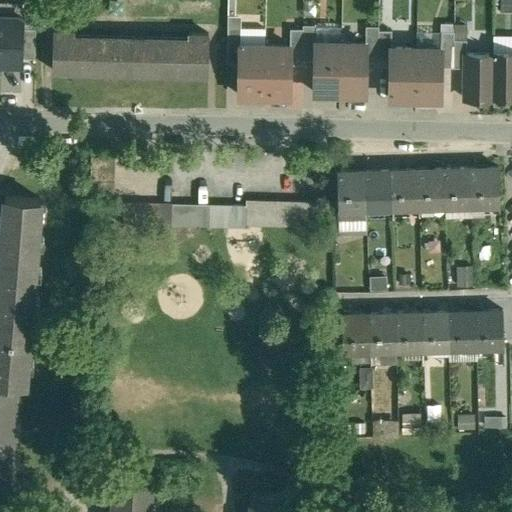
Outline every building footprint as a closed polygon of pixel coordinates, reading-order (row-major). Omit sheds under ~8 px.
[(511,0),(499,0),(499,12),(511,12),(511,0)] [(24,15),(0,14),(0,62),(23,64),(23,58),(24,28),(24,15)] [(318,24),(304,24),(304,28),(305,28),(304,60),(316,60),(316,41),(317,41),(318,27),(318,24)] [(380,26),(367,25),(367,42),(368,42),(367,61),(379,61),(380,30),(380,26)] [(242,27),(229,27),(228,62),(240,63),(241,43),(242,43),(242,27)] [(342,28),(318,27),(317,41),(342,41),(342,28)] [(37,28),(24,28),(23,58),(36,58),(37,28)] [(304,28),(292,28),(291,44),(292,44),(292,64),(304,64),(304,60),(305,28),(304,28)] [(135,43),(77,41),(77,30),(57,29),(56,70),(77,70),(77,69),(190,72),(190,74),(210,74),(211,33),(191,33),(191,44),(146,43),(146,36),(135,36),(135,43)] [(393,30),(380,30),(379,61),(379,65),(391,65),(392,47),(393,46),(393,30)] [(455,31),(442,31),(442,34),(442,47),(443,47),(443,67),(455,67),(455,39),(455,31)] [(442,34),(418,33),(417,47),(442,47),(442,34)] [(468,39),(455,39),(455,67),(467,67),(467,53),(468,53),(468,39)] [(317,41),(316,41),(316,60),(316,92),(341,92),(342,41),(317,41)] [(367,42),(342,41),(341,92),(367,93),(367,61),(368,42),(367,42)] [(242,43),(241,43),(240,63),(240,94),(265,95),(266,44),(242,43)] [(291,44),(266,44),(265,95),(291,95),(292,64),(292,44),(291,44)] [(393,46),(392,47),(391,65),(391,97),(416,98),(417,47),(393,46)] [(442,47),(417,47),(416,98),(442,98),(443,67),(443,47),(442,47)] [(511,51),(493,51),(493,53),(494,53),(493,97),(494,97),(511,97),(511,51)] [(468,53),(467,53),(467,67),(466,99),(494,99),(494,97),(493,97),(494,53),(493,53),(468,53)] [(117,156),(93,156),(92,168),(116,168),(117,156)] [(500,166),(472,167),(473,204),(501,204),(500,166)] [(447,205),(446,167),(419,168),(420,206),(447,205)] [(473,204),(472,167),(446,167),(447,205),(473,204)] [(116,168),(92,168),(92,180),(116,180),(116,168)] [(419,168),(393,169),(394,207),(420,206),(419,168)] [(394,207),(393,169),(366,170),(367,207),(394,207)] [(366,170),(339,170),(340,208),(367,207),(366,170)] [(116,180),(92,180),(92,192),(116,192),(116,180)] [(0,507),(13,508),(18,385),(27,385),(42,200),(6,197),(3,223),(2,223),(2,233),(3,233),(0,273),(0,507)] [(316,201),(247,200),(247,204),(247,223),(316,225),(316,201)] [(137,201),(125,201),(124,225),(136,225),(137,201)] [(149,201),(137,201),(136,225),(148,225),(149,201)] [(161,201),(149,201),(148,225),(160,225),(161,201)] [(173,202),(161,201),(160,225),(172,226),(173,202)] [(186,203),(173,202),(172,226),(185,226),(186,203)] [(198,203),(186,203),(185,226),(197,226),(198,203)] [(210,203),(198,203),(197,226),(209,226),(210,203)] [(222,203),(210,203),(209,226),(222,227),(222,203)] [(234,204),(222,203),(222,227),(234,227),(234,204)] [(247,204),(234,204),(234,227),(246,227),(247,223),(247,204)] [(504,309),(477,310),(478,347),(505,346),(504,309)] [(477,310),(450,311),(451,348),(478,347),(477,310)] [(424,311),(397,312),(398,349),(425,348),(424,311)] [(450,311),(424,311),(425,348),(451,348),(450,311)] [(397,312),(371,313),(372,350),(398,349),(397,312)] [(371,313),(344,313),(345,350),(372,350),(371,313)] [(370,367),(360,367),(361,388),(371,388),(370,367)] [(440,405),(428,405),(428,421),(440,421),(440,405)] [(505,409),(486,410),(486,425),(505,425),(505,409)] [(420,413),(402,413),(403,426),(421,426),(420,413)] [(473,414),(458,415),(458,428),(474,428),(473,414)] [(396,419),(381,420),(381,437),(397,437),(396,419)] [(365,423),(355,423),(355,434),(365,433),(365,423)] [(150,511),(152,483),(115,481),(113,509),(108,509),(107,511),(150,511)] [(287,511),(289,494),(253,490),(250,511),(287,511)]
